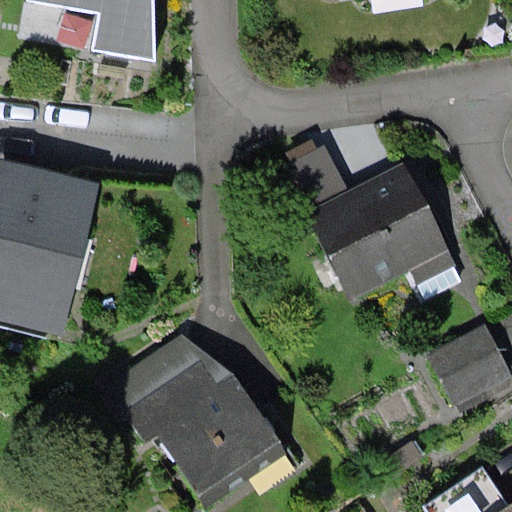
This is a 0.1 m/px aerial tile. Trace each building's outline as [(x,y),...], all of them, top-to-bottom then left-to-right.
[(24,0),(24,3),(94,16),(89,51),(151,62),(149,0),(24,0)] [(398,169),(313,213),(355,295),(406,269),(422,301),(456,283),(398,169)] [(88,191),(0,170),(0,313),(46,325),(68,232),(77,234),(88,191)] [(482,331),(429,358),(451,402),(504,375),(482,331)] [(192,370),(174,344),(107,388),(145,445),(157,437),(200,502),(280,449),(231,376),(215,387),(200,365),(192,370)] [(496,511),(471,475),(421,508),(423,511),(496,511)]
